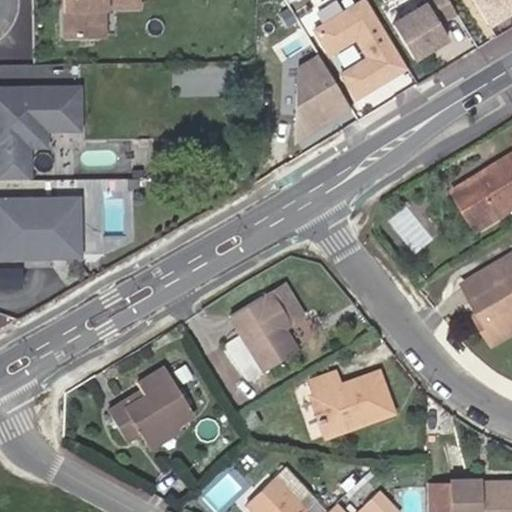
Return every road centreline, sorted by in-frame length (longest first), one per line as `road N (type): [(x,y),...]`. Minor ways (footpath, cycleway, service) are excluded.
road 1 (tertiary): [(0,383),(304,201)]
road 2 (residential): [(511,408),(454,374),(304,201)]
road 3 (tertiary): [(304,201),(511,73)]
road 4 (residential): [(0,402),(46,459),(140,511)]
